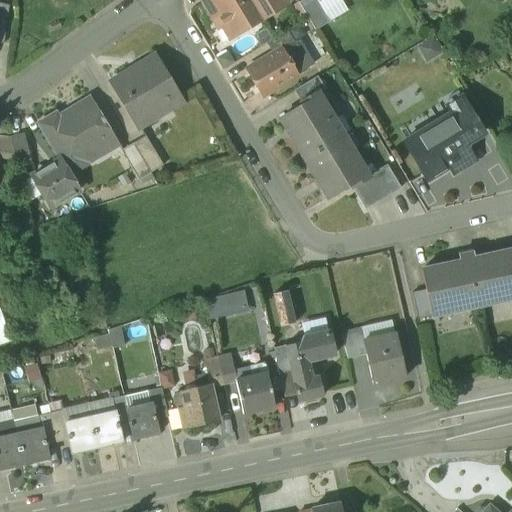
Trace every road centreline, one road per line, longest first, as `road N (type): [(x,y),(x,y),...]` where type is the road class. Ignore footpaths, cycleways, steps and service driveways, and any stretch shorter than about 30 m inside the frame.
road 1 (residential): [(160,0),(295,228),(315,247),(511,208)]
road 2 (secondary): [(35,511),(511,408)]
road 3 (residential): [(0,104),(144,0)]
